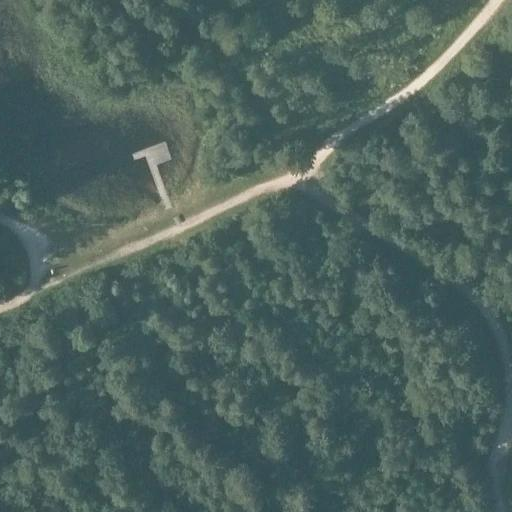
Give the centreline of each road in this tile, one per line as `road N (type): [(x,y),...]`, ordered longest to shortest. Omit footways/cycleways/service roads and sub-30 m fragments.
road 1 (track): [(57,283),(336,141),(424,78),(495,0)]
road 2 (track): [(498,511),(505,395),(498,335),(446,277),(286,171)]
